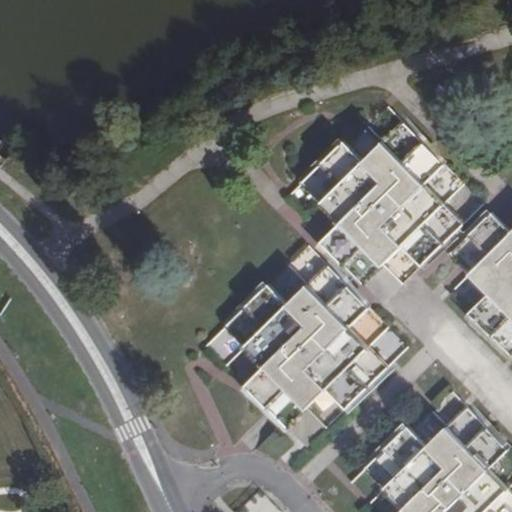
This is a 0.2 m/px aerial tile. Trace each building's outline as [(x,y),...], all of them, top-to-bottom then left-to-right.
[(322,241),(363,283),(382,264),(401,245),(421,265),(464,222),(444,202),(424,182),(443,164),(403,122),(383,141),(364,161),(344,140),(301,182),(322,202),(341,222),(322,241)] [(469,313),(510,353),(511,351),(511,231),(511,232),(492,211),(450,252),(470,273),(489,292),(469,313)] [(245,386),(288,428),(307,408),(327,390),(347,409),(388,366),(370,346),(350,327),(370,309),(327,267),(308,286),(288,306),(268,286),(227,327),(247,346),(266,365),(245,386)] [(401,511),(511,511),(511,490),(511,489),(490,469),(509,451),(466,408),(447,427),(426,446),(408,428),(368,467),(387,488),(406,507),(401,511)] [(306,445),(321,422),(308,413),(292,435),(306,445)]
